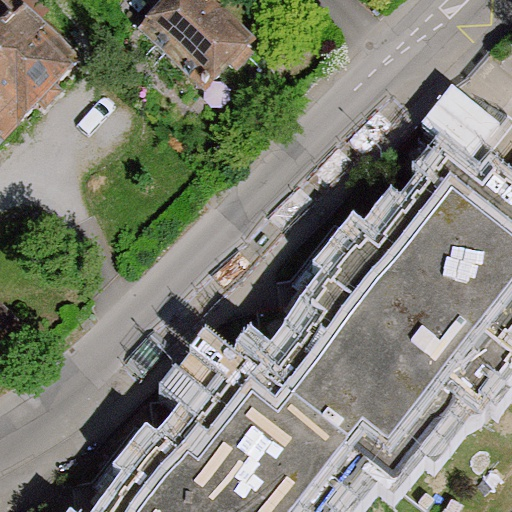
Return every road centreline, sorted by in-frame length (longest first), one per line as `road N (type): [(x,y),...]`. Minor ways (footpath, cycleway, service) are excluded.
road 1 (residential): [(450,0),(39,419),(0,439)]
road 2 (unknown): [(140,315),(45,170)]
